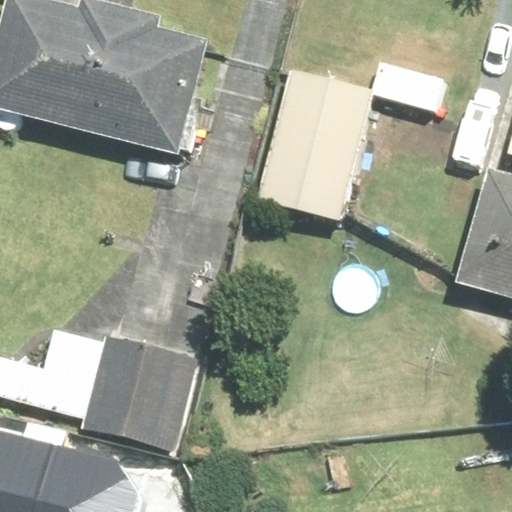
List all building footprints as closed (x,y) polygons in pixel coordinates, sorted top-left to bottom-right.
[(130,0),(19,0),(0,85),(0,130),(25,136),(28,124),(127,146),(121,174),(153,181),(158,158),(190,165),(218,38),(126,18),(130,0)] [(380,98),(298,79),(268,209),(351,228),(379,104),(380,98)] [(511,178),(497,175),(469,294),(511,304),(511,178)] [(221,260),(172,251),(155,345),(204,354),(221,260)] [(1,365),(0,367),(0,398),(92,424),(88,440),(180,465),(206,370),(66,332),(53,379),(1,365)] [(0,511),(33,511),(52,444),(0,430),(0,511)] [(33,511),(132,511),(137,495),(115,460),(52,444),(33,511)]
